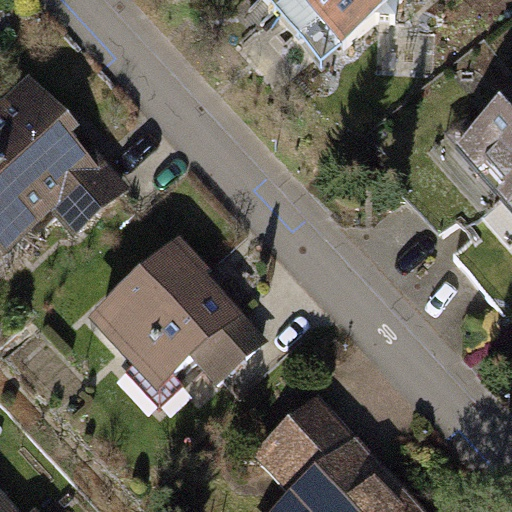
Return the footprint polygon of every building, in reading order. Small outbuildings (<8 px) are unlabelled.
[(461,8),(454,0),(295,0),(370,86),(461,8)] [(0,139),(0,241),(20,263),(121,174),(51,95),(0,139)] [(511,203),(511,100),(455,150),(506,209),(511,203)] [(281,325),(179,234),(104,317),(206,408),(281,325)] [(298,511),(395,511),(331,442),(279,491),(298,511)] [(0,511),(15,511),(0,495),(0,511)]
